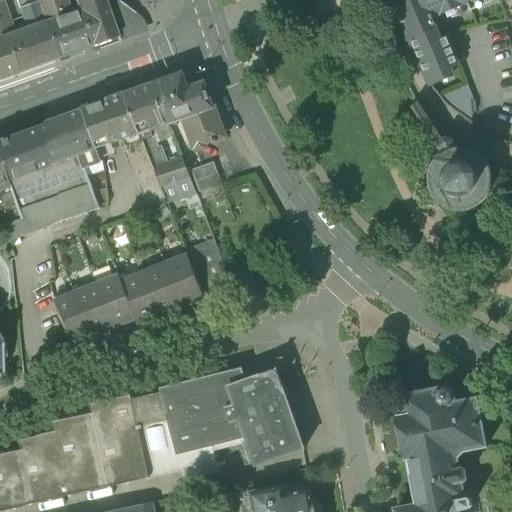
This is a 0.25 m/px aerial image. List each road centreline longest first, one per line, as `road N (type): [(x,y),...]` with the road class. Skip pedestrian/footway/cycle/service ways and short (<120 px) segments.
road 1 (residential): [(314,317),(109,368),(0,418)]
road 2 (secondary): [(215,25),(254,122),(292,185),(364,266)]
road 3 (tertiary): [(0,109),(215,25)]
road 4 (residential): [(314,317),(344,385),(370,511)]
road 5 (secondary): [(364,266),(420,311),(511,363)]
